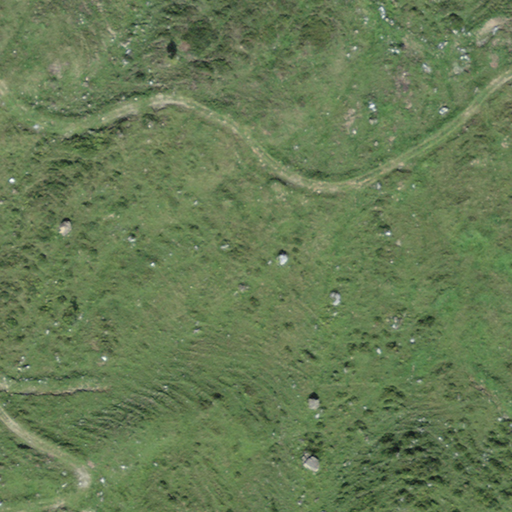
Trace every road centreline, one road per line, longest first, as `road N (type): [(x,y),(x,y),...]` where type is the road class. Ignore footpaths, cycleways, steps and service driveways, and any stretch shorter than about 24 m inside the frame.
road 1 (track): [(0,84),(28,115),(76,126),(186,100),(239,127),(283,169),(331,184),(385,170),(456,127),(511,74)]
road 2 (track): [(0,511),(68,497),(80,482),(73,461),(28,439),(0,409)]
